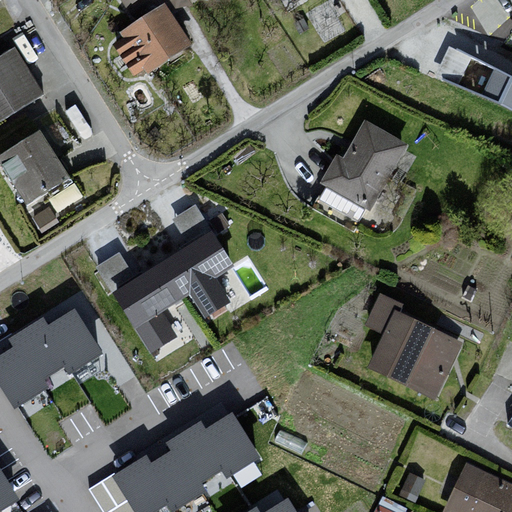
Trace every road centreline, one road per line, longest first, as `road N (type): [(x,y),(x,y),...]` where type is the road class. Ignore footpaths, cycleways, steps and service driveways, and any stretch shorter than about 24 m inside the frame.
road 1 (residential): [(453,0),(149,189)]
road 2 (residential): [(26,0),(149,189)]
road 3 (residential): [(149,189),(0,286)]
